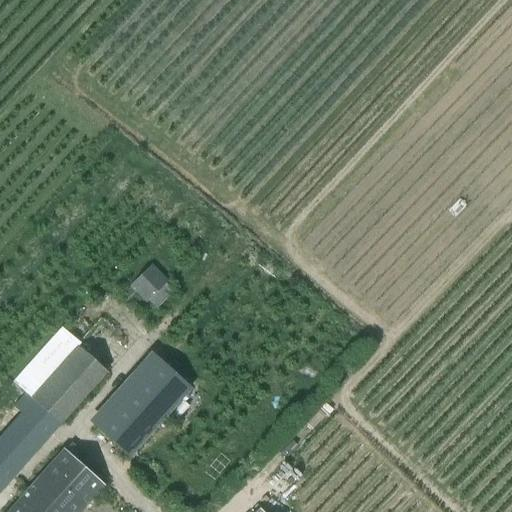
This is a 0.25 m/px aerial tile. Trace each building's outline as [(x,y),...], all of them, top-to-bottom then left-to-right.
[(316,261),(430,137),(369,81),(255,205),(316,261)] [(169,282),(152,264),(129,286),(145,304),(169,282)] [(0,491),(108,372),(78,345),(79,343),(62,327),(9,386),(21,398),(13,406),(21,414),(0,437),(0,491)] [(151,352),(88,421),(129,458),(192,388),(151,352)] [(70,442),(7,511),(79,511),(103,486),(75,461),(82,453),(70,442)]
